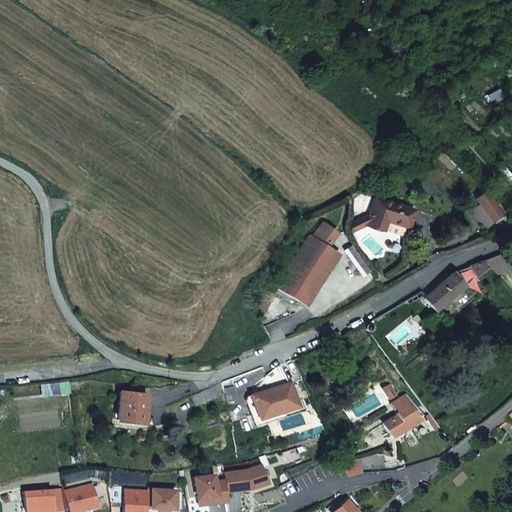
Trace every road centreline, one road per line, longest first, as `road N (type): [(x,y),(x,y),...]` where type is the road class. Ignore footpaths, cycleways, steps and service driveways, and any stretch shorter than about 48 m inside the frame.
road 1 (residential): [(0,157),(40,186),(55,279),(69,310),(122,358),(157,368),(246,364),(511,242)]
road 2 (residential): [(322,0),(452,126),(511,198)]
road 3 (residential): [(284,511),(328,487),(432,472)]
